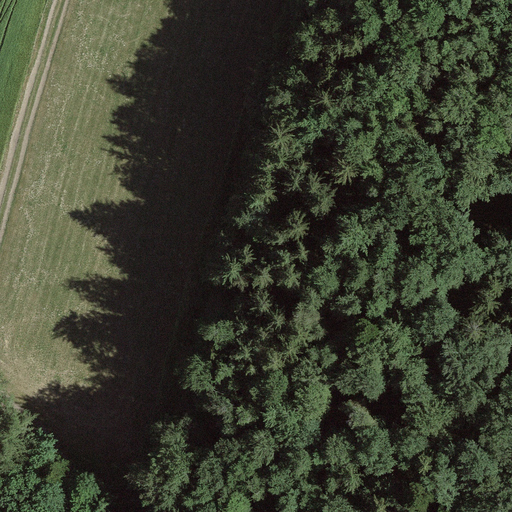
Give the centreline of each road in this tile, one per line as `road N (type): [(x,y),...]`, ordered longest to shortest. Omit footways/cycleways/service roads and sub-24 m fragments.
road 1 (track): [(0,213),(62,0)]
road 2 (track): [(73,511),(70,491),(0,397)]
